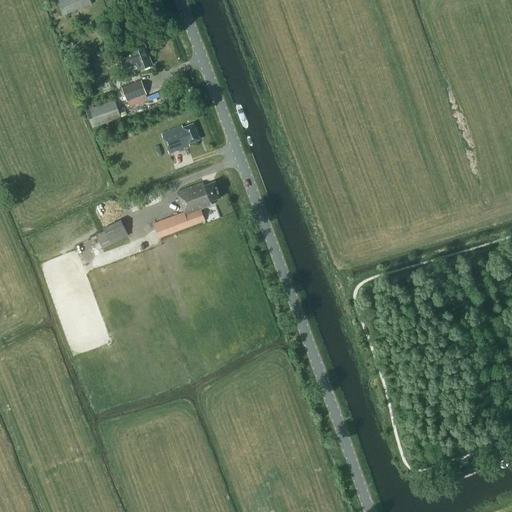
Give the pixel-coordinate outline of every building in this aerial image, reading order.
[(90,0),(57,0),(56,0),(62,15),(92,4),(90,0)] [(131,50),(120,55),(125,68),(136,63),(138,69),(152,64),(144,45),(131,50)] [(146,94),(141,81),(122,88),(127,101),(146,94)] [(92,127),(121,117),(115,100),(86,110),(92,127)] [(193,124),(183,128),(182,125),(161,133),(169,153),(190,146),(189,143),(199,139),(193,124)] [(184,212),(154,223),(159,237),(205,220),(200,209),(211,205),(210,201),(221,197),(215,181),(204,185),(203,182),(177,192),(184,212)] [(103,228),(104,231),(96,235),(103,248),(129,236),(121,219),(103,228)] [(102,248),(96,235),(91,237),(97,250),(102,248)]
